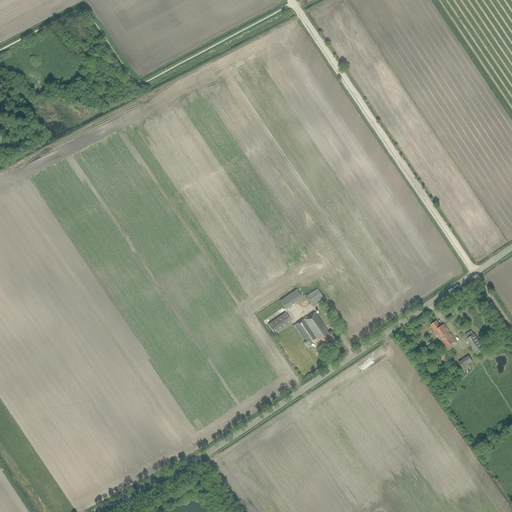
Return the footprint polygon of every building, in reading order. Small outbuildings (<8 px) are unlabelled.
[(288,275),(278,280),(280,283),(290,278),(288,275)] [(286,309),(303,298),(297,289),(280,300),(286,309)] [(323,298),(320,293),(317,289),(307,296),(313,305),(323,298)] [(329,341),(325,335),(329,332),(315,312),(311,315),(311,314),(296,324),(309,343),(314,339),(317,343),(319,342),(320,342),(322,345),(329,341)] [(292,323),(285,313),(268,324),(276,334),(292,323)] [(455,340),(452,336),(444,324),(440,326),(437,321),(430,325),(434,331),(433,331),(436,336),(445,348),(455,340)] [(474,334),(467,338),(476,352),(483,347),(474,334)] [(464,371),(471,366),(469,364),(472,361),(469,356),(459,363),(464,371)]
